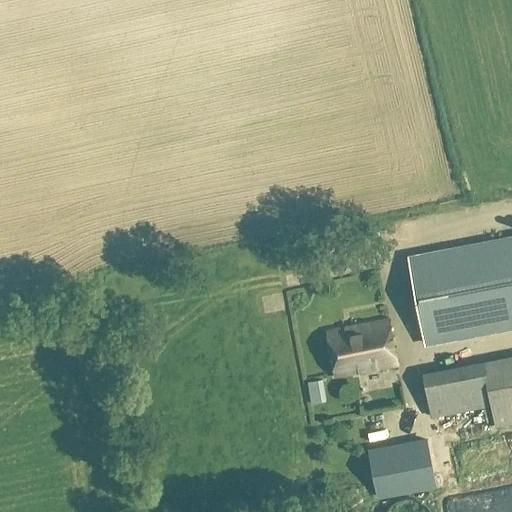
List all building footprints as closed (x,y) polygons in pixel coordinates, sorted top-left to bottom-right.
[(489,211),(491,221),(509,216),(506,206),(489,211)] [(511,330),(511,236),(407,256),(425,347),(511,330)] [(235,259),(250,258),(249,250),(221,251),(221,266),(235,265),(235,259)] [(282,299),(259,302),(271,386),(294,383),(282,299)] [(388,321),(327,333),(336,378),(397,366),(388,321)] [(511,425),(511,357),(423,375),(431,419),(491,408),(495,429),(511,425)] [(146,416),(197,413),(195,386),(144,389),(146,416)] [(436,486),(427,440),(369,451),(377,497),(436,486)] [(430,511),(427,508),(421,502),(414,499),(406,498),(398,500),(391,505),(386,511),(385,511),(430,511)]
